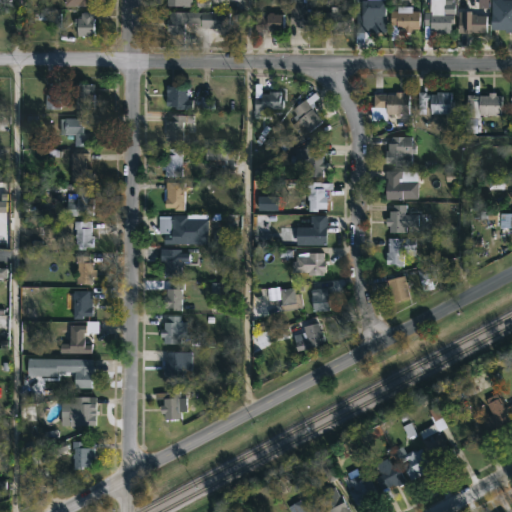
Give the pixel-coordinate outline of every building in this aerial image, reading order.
[(305,0),(305,9),(310,9),(310,11),(318,11),(318,28),(311,28),(311,31),(302,31),(302,28),(296,28),(296,24),(289,24),(289,0),(305,0)] [(331,0),(332,14),(351,14),(351,23),(348,23),(348,31),(330,32),(329,26),(321,26),(321,12),(326,12),(326,0),(331,0)] [(385,0),(385,32),(368,32),(368,38),(363,37),(363,45),(355,45),(355,0),(385,0)] [(444,0),(444,9),(444,14),(453,14),(453,24),(450,24),(450,33),(437,33),(437,31),(429,30),(429,26),(423,26),(423,13),(431,13),(431,0),(444,0)] [(488,0),(488,9),(477,9),(477,0),(488,0)] [(511,32),(504,32),(504,30),(490,29),(491,0),(511,0),(511,32)] [(414,11),(418,12),(418,28),(412,28),(412,32),(409,32),(409,34),(404,34),(403,28),(396,28),(396,24),(390,24),(390,11),(397,11),(397,6),(411,6),(411,11),(414,11)] [(60,9),(60,28),(45,27),(45,20),(33,20),(33,13),(45,14),(45,11),(53,11),(53,8),(60,9)] [(86,11),(86,13),(92,13),(92,19),(93,19),(93,37),(76,36),(76,26),(73,26),(73,18),(80,18),(80,13),(86,11)] [(470,11),(470,14),(476,14),(476,15),(486,15),(485,33),(470,32),(470,30),(469,30),(469,32),(464,32),(463,30),(463,33),(458,33),(458,11),(470,11)] [(229,13),(229,28),(200,28),(200,24),(184,24),(184,35),(168,35),(168,32),(166,32),(166,20),(168,20),(168,12),(229,13)] [(273,13),(273,14),(282,14),(282,32),(254,31),(254,15),(262,15),(262,18),(266,18),(266,14),(268,14),(268,12),(273,13)] [(93,110),(75,111),(74,85),(93,84),(93,110)] [(191,105),(191,109),(174,109),(174,106),(165,106),(166,86),(187,87),(186,100),(191,100),(191,105)] [(280,92),(279,100),(282,100),(282,109),(266,110),(266,109),(261,109),(261,115),(253,114),(253,98),(260,98),(260,94),(267,94),(268,91),(280,92)] [(402,95),(408,95),(408,115),(370,114),(370,107),(373,107),(373,94),(394,95),(394,92),(402,92),(402,95)] [(425,92),(425,94),(435,95),(435,92),(450,92),(450,102),(452,102),(452,114),(429,114),(430,100),(425,100),(424,114),(417,114),(417,92),(425,92)] [(318,98),(308,105),(321,121),(308,132),(306,130),(299,135),(290,124),(300,117),(293,108),(314,93),(318,98)] [(495,93),(495,95),(501,96),(501,116),(479,116),(479,118),(464,118),(465,94),(488,94),(488,93),(495,93)] [(47,95),(47,110),(62,110),(62,95),(47,95)] [(104,119),(103,126),(92,126),(92,144),(83,144),(83,147),(73,146),(73,135),(63,135),(63,132),(59,132),(59,125),(57,125),(57,123),(59,123),(59,118),(104,119)] [(182,122),(181,128),(183,128),(181,143),(173,143),(173,141),(164,140),(166,121),(177,122),(177,119),(182,119),(182,122)] [(405,137),(409,138),(409,145),(402,144),(402,150),(404,150),(404,154),(410,154),(410,166),(394,166),(392,164),(385,163),(385,151),(387,151),(387,144),(391,144),(391,137),(405,137)] [(181,149),(180,177),(164,177),(164,170),(160,170),(160,162),(164,162),(164,155),(167,155),(167,148),(181,149)] [(237,149),(236,160),(232,160),(232,168),(224,168),(224,165),(214,165),(214,160),(205,159),(205,148),(237,149)] [(319,155),(322,155),(322,162),(325,162),(325,171),(322,171),(322,177),(306,176),(306,162),(295,162),(295,149),(319,149),(319,155)] [(87,173),(93,173),(92,181),(70,181),(70,153),(87,153),(87,173)] [(400,200),(384,200),(385,171),(417,171),(416,199),(400,200)] [(322,189),(322,196),(324,196),(325,208),(317,208),(317,210),(300,211),(300,204),(308,204),(308,199),(306,199),(306,194),(307,194),(307,182),(331,181),(331,189),(322,189)] [(184,182),(183,211),(173,211),(173,209),(164,208),(164,199),(165,199),(165,182),(184,182)] [(91,216),(66,216),(66,194),(76,194),(76,188),(102,188),(102,194),(91,194),(91,216)] [(404,212),(404,214),(418,214),(417,227),(405,227),(405,233),(388,233),(388,227),(385,226),(385,218),(388,218),(388,211),(392,211),(392,204),(405,205),(405,212),(404,212)] [(511,213),(500,213),(499,224),(511,224),(510,236),(511,235),(511,213)] [(186,215),(186,217),(207,218),(206,243),(162,242),(162,233),(157,233),(158,216),(170,216),(170,214),(186,215)] [(324,224),(324,245),(301,245),(301,239),(295,239),(295,228),(311,228),(311,224),(309,224),(309,216),(326,216),(326,224),(324,224)] [(90,221),(90,236),(92,236),(93,249),(74,250),(74,239),(72,239),(72,234),(75,234),(75,227),(69,227),(69,222),(90,221)] [(402,255),(402,267),(392,267),(392,265),(385,265),(385,253),(387,253),(387,238),(414,238),(414,255),(402,255)] [(188,252),(187,262),(180,261),(180,278),(161,277),(162,261),(158,261),(159,247),(179,248),(179,252),(188,252)] [(322,253),(322,261),(324,261),(324,273),(322,273),(322,276),(311,276),(311,273),(291,273),(291,261),(294,261),(294,257),(307,257),(307,253),(322,253)] [(88,263),(92,263),(92,270),(96,270),(96,277),(91,277),(91,284),(75,284),(75,256),(88,256),(88,263)] [(405,283),(405,284),(407,284),(408,289),(406,290),(409,299),(392,303),(387,281),(403,276),(405,283)] [(183,283),(183,290),(181,290),(180,296),(182,296),(182,300),(181,300),(180,311),(171,311),(171,309),(163,309),(163,296),(165,296),(165,289),(169,289),(169,282),(183,283)] [(327,292),(329,310),(312,312),(311,302),(310,302),(308,290),(314,290),(314,289),(326,288),(327,292)] [(253,291),(254,308),(282,307),(283,310),(299,309),(298,289),(253,291)] [(91,297),(91,317),(82,317),(82,319),(72,319),(73,300),(71,300),(71,290),(92,291),(91,297)] [(180,316),(180,324),(178,324),(178,329),(179,329),(179,345),(163,344),(163,338),(159,338),(159,329),(163,330),(163,323),(166,323),(166,316),(180,316)] [(317,323),(319,329),(321,328),(324,340),(322,341),(322,344),(296,351),(292,335),(303,331),(302,326),(317,322),(317,323)] [(84,332),(83,345),(91,345),(91,354),(59,353),(59,344),(69,344),(69,342),(62,342),(62,332),(69,332),(69,325),(98,325),(98,332),(84,332)] [(191,351),(190,370),(184,370),(184,373),(182,373),(181,377),(162,377),(162,368),(163,368),(164,352),(171,353),(171,351),(191,351)] [(89,367),(89,371),(91,371),(91,388),(73,388),(73,378),(71,378),(71,372),(69,372),(69,360),(75,360),(78,360),(91,360),(91,367),(89,367)] [(474,378),(480,389),(458,401),(450,386),(456,383),(458,387),(474,378)] [(179,391),(179,397),(185,397),(185,410),(179,411),(180,418),(163,419),(163,413),(159,413),(159,404),(162,404),(162,398),(154,398),(154,392),(179,391)] [(495,392),(511,424),(502,429),(501,427),(488,433),(481,418),(491,413),(485,398),(495,392)] [(87,402),(87,404),(90,404),(90,411),(93,411),(93,426),(70,426),(70,420),(61,420),(61,401),(73,401),(73,398),(87,397),(87,402)] [(433,423),(448,449),(450,448),(454,456),(436,466),(417,432),(433,423)] [(82,467),(81,469),(73,469),(74,449),(71,449),(71,441),(85,441),(85,447),(95,447),(94,467),(82,467)] [(401,447),(405,453),(411,450),(412,452),(421,448),(430,466),(421,470),(423,473),(410,480),(402,464),(408,461),(407,459),(402,462),(399,457),(397,458),(394,451),(401,447)] [(387,457),(390,464),(395,462),(405,482),(394,488),(392,484),(381,490),(375,477),(380,475),(378,471),(374,473),(371,466),(387,457)] [(355,467),(359,473),(365,470),(377,492),(360,501),(365,510),(362,511),(357,511),(347,491),(353,488),(345,472),(355,467)] [(327,485),(329,489),(333,487),(338,495),(340,494),(349,511),(347,511),(326,511),(325,510),(323,511),(313,493),(327,485)] [(317,511),(296,511),(292,503),(308,494),(317,511)]
